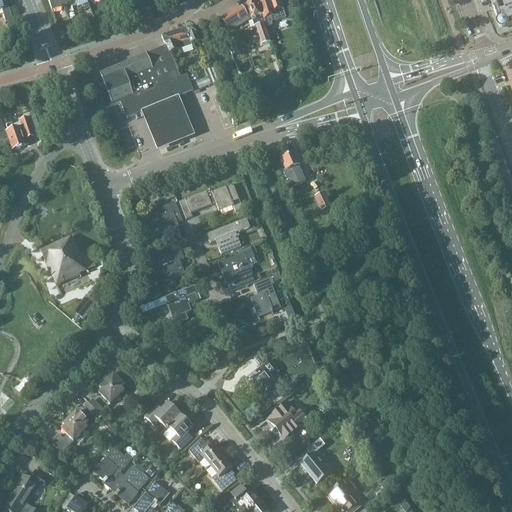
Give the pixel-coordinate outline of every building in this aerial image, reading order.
[(0,0),(0,11),(2,11),(5,23),(12,21),(5,0),(0,0)] [(47,0),(52,11),(64,6),(61,0),(47,0)] [(260,0),(257,1),(261,13),(266,28),(272,26),(271,23),(286,18),(283,10),(279,0),(260,0)] [(505,29),(506,27),(511,25),(511,0),(490,0),(494,9),(493,10),(497,23),(497,25),(497,27),(498,29),(500,30),(501,30),(503,30),(505,29)] [(246,4),(241,6),(249,19),(251,18),(252,21),(251,21),(260,46),(271,43),(256,1),(246,5),(246,4)] [(249,19),(241,6),(221,18),(229,32),(232,30),(249,19)] [(193,28),(180,32),(185,45),(190,43),(191,46),(199,42),(193,28)] [(185,45),(180,32),(162,38),(165,48),(185,96),(220,82),(213,66),(204,70),(205,74),(203,75),(204,77),(191,82),(190,80),(189,81),(187,76),(186,76),(185,73),(179,76),(170,55),(182,50),(181,47),(185,45)] [(178,99),(185,96),(165,48),(99,74),(104,85),(96,88),(105,110),(120,104),(127,119),(141,114),(178,99)] [(157,153),(194,138),(187,121),(178,99),(141,114),(150,135),(157,153)] [(8,141),(12,151),(14,151),(15,152),(20,150),(20,148),(26,146),(29,145),(28,139),(34,137),(33,136),(41,134),(35,116),(33,114),(29,115),(30,117),(20,121),(22,127),(6,133),(9,140),(8,141)] [(300,165),(295,153),(280,160),(285,171),(283,172),(286,180),(289,179),(293,187),(304,181),(298,166),(300,165)] [(216,204),(219,211),(219,212),(233,206),(235,213),(243,210),(233,185),(212,193),(211,192),(206,194),(206,192),(179,203),(185,221),(192,218),(191,214),(216,204)] [(324,192),(315,197),(322,211),(331,207),(324,192)] [(172,214),(177,212),(174,203),(143,215),(147,224),(153,221),(159,236),(169,232),(172,239),(181,236),(172,214)] [(236,234),(250,229),(246,219),(206,235),(210,244),(215,242),(221,256),(241,248),(236,234)] [(79,275),(95,267),(88,253),(80,256),(71,237),(40,252),(56,287),(79,276),(79,275)] [(238,253),(239,255),(218,264),(226,286),(234,283),(236,288),(254,281),(251,275),(245,262),(254,259),(250,248),(238,253)] [(179,262),(184,260),(180,252),(168,256),(166,250),(151,256),(157,271),(164,268),(169,282),(185,276),(179,262)] [(253,285),(257,297),(250,300),(257,319),(271,314),(272,314),(274,314),(273,312),(280,309),(271,286),(273,285),(271,279),(253,285)] [(167,305),(172,320),(175,319),(177,325),(188,321),(186,314),(191,312),(186,298),(197,294),(194,287),(165,298),(167,305)] [(162,300),(149,305),(151,311),(164,306),(162,300)] [(267,401),(281,390),(272,378),(278,374),(269,362),(249,378),(257,388),(255,390),(262,399),(264,397),(267,401)] [(99,389),(101,391),(122,390),(125,387),(113,375),(99,389)] [(128,384),(125,387),(122,390),(124,392),(124,393),(126,395),(137,384),(129,376),(125,380),(128,384)] [(110,406),(124,393),(124,392),(122,390),(101,391),(98,394),(110,406)] [(158,423),(166,431),(180,416),(168,404),(161,412),(156,407),(144,418),(153,428),(158,423)] [(274,432),(273,432),(273,436),(273,437),(278,437),(283,443),(284,443),(285,443),(287,442),(294,436),(295,437),(296,437),(302,431),(303,431),(303,430),(301,428),(308,423),(295,408),(292,410),(287,404),(266,422),(274,432)] [(101,419),(99,417),(98,415),(98,414),(97,413),(95,411),(85,421),(88,424),(92,428),(101,419)] [(62,426),(64,428),(85,427),(88,424),(85,421),(76,412),(62,426)] [(180,416),(166,431),(167,431),(168,431),(169,430),(175,437),(171,441),(180,451),(191,439),(187,435),(193,429),(180,416)] [(61,431),(69,439),(73,443),(87,430),(85,427),(64,428),(61,431)] [(65,451),(73,443),(69,439),(65,442),(58,435),(54,439),(65,451)] [(65,451),(54,439),(49,443),(61,455),(65,451)] [(203,460),(210,468),(224,456),(219,450),(218,451),(214,446),(212,448),(207,442),(205,444),(201,439),(188,451),(198,464),(203,460)] [(315,455),(324,447),(319,440),(306,451),(311,457),(301,465),(316,485),(330,474),(315,455)] [(108,446),(100,454),(104,458),(112,450),(108,446)] [(105,459),(93,474),(94,474),(95,473),(100,477),(99,478),(103,482),(102,483),(104,485),(103,486),(109,490),(120,477),(119,476),(130,462),(133,458),(127,454),(124,458),(114,450),(108,457),(111,459),(109,462),(105,459)] [(224,456),(210,468),(216,476),(211,479),(222,493),(232,485),(228,481),(234,476),(230,470),(232,468),(228,464),(229,463),(224,456)] [(120,477),(109,490),(115,495),(115,496),(117,498),(118,496),(124,500),(123,501),(128,504),(127,505),(128,506),(138,494),(135,492),(138,489),(140,490),(148,480),(142,475),(145,471),(137,465),(134,469),(132,467),(122,479),(120,477)] [(35,511),(36,511),(26,505),(40,482),(45,485),(48,479),(35,471),(31,476),(32,477),(30,480),(21,475),(3,504),(8,507),(6,511),(35,511)] [(343,484),(342,484),(326,497),(333,505),(335,503),(338,507),(336,509),(338,511),(354,511),(358,509),(357,508),(358,507),(358,506),(358,505),(350,496),(356,492),(355,491),(356,490),(348,480),(343,484)] [(132,510),(134,511),(155,511),(150,508),(154,503),(159,507),(169,494),(155,483),(132,510)] [(235,511),(248,511),(261,502),(253,493),(246,498),(238,488),(227,496),(232,502),(229,504),(235,511)] [(83,511),(87,506),(80,502),(83,498),(77,494),(67,511),(68,511),(83,511)] [(268,511),(261,502),(248,511),(268,511)] [(164,511),(183,511),(178,507),(177,508),(172,503),(164,511)]
